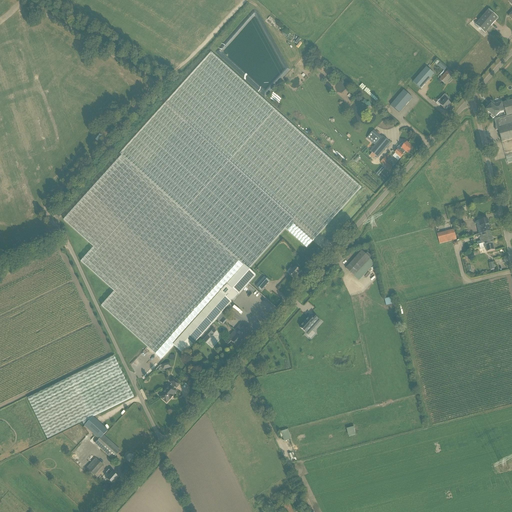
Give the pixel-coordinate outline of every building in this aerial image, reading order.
[(488,11),(475,26),(484,34),(498,19),(488,11)] [(173,345),(220,293),(244,266),(248,270),(285,230),(307,249),(313,242),(320,233),(361,188),(357,185),(275,111),(211,53),(134,138),(120,154),(122,156),(64,221),(94,248),(81,262),(114,292),(102,307),(161,360),(170,349),(173,345)] [(426,68),(413,83),(421,89),(434,74),(426,68)] [(448,71),(440,80),(444,84),(448,79),(449,80),(453,75),(448,71)] [(393,108),(399,113),(412,98),(404,91),(394,102),(397,104),(393,108)] [(440,105),(445,110),(450,105),(448,102),(449,101),(449,100),(449,99),(449,98),(445,95),(440,100),(442,103),(440,105)] [(511,100),(503,103),(504,109),(505,109),(507,116),(494,120),(495,125),(496,131),(498,131),(502,143),(511,139),(511,100)] [(502,103),(494,105),(491,102),(487,106),(489,108),(486,111),(492,116),(491,117),(493,119),(496,116),(497,117),(501,113),(504,112),(502,103)] [(378,159),(391,144),(382,137),(374,131),(367,139),(370,142),(366,147),(370,151),(378,159)] [(407,143),(406,144),(405,143),(404,143),(403,143),(402,143),(401,144),(396,149),(397,151),(395,153),(401,158),(403,155),(405,152),(408,154),(412,149),(409,146),(410,146),(407,143)] [(384,158),(381,162),(390,171),(393,167),(384,158)] [(490,232),(487,219),(475,222),(478,235),(490,232)] [(437,234),(440,244),(457,240),(454,230),(437,234)] [(492,239),(490,232),(478,235),(480,235),(481,238),(479,238),(480,241),(492,239)] [(487,252),(495,251),(492,239),(480,241),(481,245),(485,244),(487,252)] [(370,259),(362,251),(346,269),(354,277),(370,259)] [(294,280),(301,272),(292,265),(286,272),(294,280)] [(185,355),(225,310),(219,305),(222,302),(228,307),(232,303),(231,302),(232,301),(233,302),(238,296),(255,276),(248,270),(244,266),(220,293),(173,345),(176,348),(185,355)] [(263,278),(255,287),(261,292),(269,283),(263,278)] [(300,328),(306,333),(310,328),(312,330),(320,322),(313,316),(310,319),(309,318),(300,328)] [(231,341),(237,347),(250,333),(240,324),(230,336),(233,339),(231,341)] [(206,343),(216,331),(211,327),(201,339),(206,343)] [(84,427),(92,418),(92,417),(133,397),(114,357),(27,399),(47,439),(82,422),(84,427)] [(265,366),(261,361),(253,366),(256,371),(265,366)] [(156,363),(142,378),(145,380),(158,365),(156,363)] [(170,386),(160,397),(167,403),(170,400),(174,397),(173,396),(177,392),(174,389),(175,387),(176,388),(180,385),(173,379),(170,383),(172,384),(170,386)] [(99,440),(102,436),(107,431),(92,418),(84,427),(99,440)] [(354,430),(354,427),(347,429),(348,437),(356,435),(354,430)] [(281,432),(283,438),(284,441),(284,442),(289,440),(287,436),(289,435),(288,430),(281,432)] [(99,440),(95,444),(113,460),(120,452),(102,436),(99,440)] [(94,476),(103,466),(95,458),(85,469),(94,476)] [(112,484),(118,478),(109,470),(106,473),(109,476),(106,480),(112,484)]
